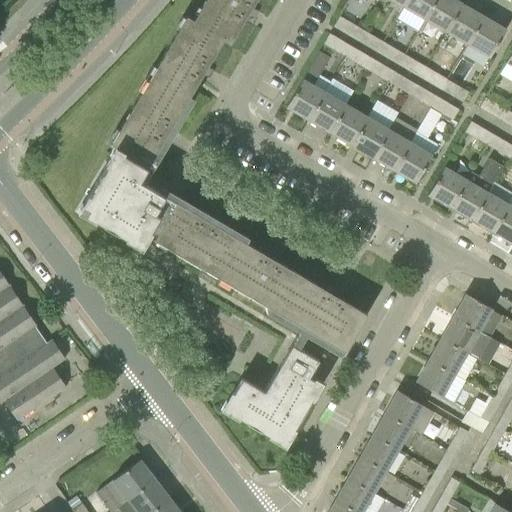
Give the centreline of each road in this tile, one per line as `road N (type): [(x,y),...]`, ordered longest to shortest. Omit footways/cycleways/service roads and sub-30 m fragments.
road 1 (residential): [(438,246),(241,133),(235,107),(298,0)]
road 2 (residential): [(277,511),(295,497),(438,246)]
road 3 (residential): [(156,388),(0,183)]
road 4 (residential): [(0,494),(156,388)]
road 5 (tertiary): [(0,131),(126,0)]
road 6 (residential): [(251,511),(156,388)]
